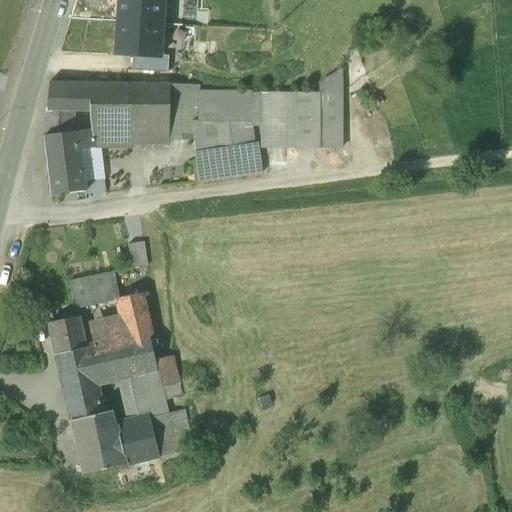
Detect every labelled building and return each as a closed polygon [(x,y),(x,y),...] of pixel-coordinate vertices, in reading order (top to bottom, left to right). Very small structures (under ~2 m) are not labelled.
[(119,0),(118,22),(162,25),(163,0),(119,0)] [(132,55),(160,57),(162,25),(118,22),(116,54),(132,55)] [(160,57),(132,55),(132,71),(169,72),(168,58),(160,57)] [(169,85),(48,83),(46,104),(58,104),(89,105),(90,117),(91,130),(94,149),(127,145),(168,142),(168,141),(169,85)] [(198,86),(169,85),(168,141),(193,140),(195,163),(194,163),(197,183),(262,173),(257,145),(253,146),(251,127),(262,127),(262,148),(282,148),(282,93),(197,93),(198,86)] [(319,94),(282,93),(282,148),(320,149),(319,94)] [(340,93),(319,94),(320,149),(338,148),(340,93)] [(58,104),(46,104),(46,112),(57,113),(58,104)] [(67,118),(45,119),(43,136),(50,195),(84,192),(85,191),(84,182),(80,150),(94,149),(91,130),(68,133),(67,118)] [(103,180),(84,182),(85,191),(84,192),(84,194),(104,191),(103,180)] [(148,262),(144,238),(129,241),(132,264),(148,262)] [(113,274),(70,283),(76,310),(92,306),(90,293),(116,287),(113,274)] [(136,296),(134,284),(116,287),(119,299),(136,296)] [(90,293),(92,306),(119,299),(116,287),(90,293)] [(124,324),(95,330),(96,335),(90,336),(92,341),(84,342),(85,348),(148,334),(139,295),(136,296),(119,299),(124,324)] [(78,317),(48,324),(55,355),(85,348),(84,342),(78,317)] [(85,348),(55,355),(70,423),(103,415),(96,386),(118,381),(157,372),(154,357),(148,334),(85,348)] [(171,354),(154,357),(157,372),(160,388),(177,384),(171,354)] [(157,372),(118,381),(127,424),(166,415),(163,402),(160,388),(157,372)] [(177,384),(160,388),(163,402),(180,397),(177,384)] [(127,424),(117,427),(126,465),(192,450),(182,411),(166,415),(127,424)] [(103,415),(70,423),(74,437),(106,429),(103,415)] [(106,429),(74,437),(82,475),(126,465),(117,427),(106,429)]
